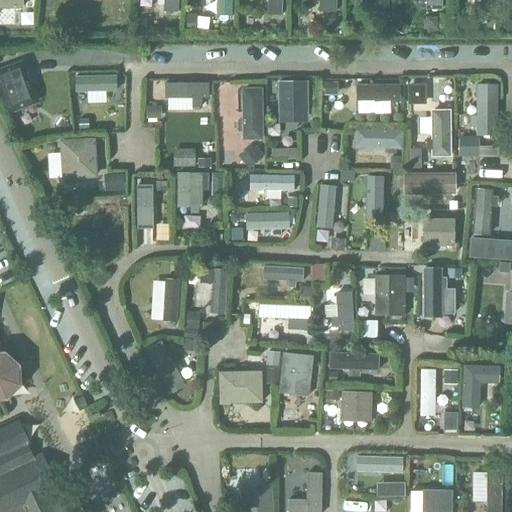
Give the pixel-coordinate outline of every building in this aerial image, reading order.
[(0,0),(0,8),(22,8),(21,0),(0,0)] [(83,0),(94,24),(120,12),(114,0),(83,0)] [(174,0),(159,0),(161,26),(176,26),(174,0)] [(229,31),(230,0),(210,0),(210,30),(229,31)] [(441,8),(441,0),(420,0),(421,2),(427,2),(427,8),(441,8)] [(21,64),(0,71),(0,88),(8,112),(35,102),(21,64)] [(106,89),(106,121),(120,121),(120,76),(76,77),(77,89),(106,89)] [(278,82),(279,114),(307,113),(307,82),(278,82)] [(165,84),(165,99),(191,99),(191,107),(201,107),(201,99),(208,99),(208,84),(165,84)] [(471,116),(471,126),(476,126),(476,136),(496,136),(497,86),(476,85),(476,116),(471,116)] [(242,120),(238,120),(238,132),(242,132),(242,140),(262,140),(262,89),(241,89),(242,120)] [(431,140),(426,140),(426,150),(431,150),(432,157),(450,157),(450,111),(431,111),(431,140)] [(165,124),(189,125),(189,113),(165,113),(165,124)] [(356,129),(355,148),(402,149),(402,131),(356,129)] [(94,139),(59,141),(62,180),(97,178),(94,139)] [(177,174),(177,207),(201,207),(201,190),(207,190),(207,174),(177,174)] [(403,195),(455,195),(455,174),(403,175),(403,195)] [(283,189),(292,189),(292,177),(251,177),(251,189),(276,189),(276,195),(283,195),(283,189)] [(138,185),(138,229),(153,229),(153,185),(138,185)] [(491,197),(492,191),(476,190),(472,234),(489,235),(491,207),(496,207),(497,198),(491,197)] [(410,201),(410,211),(449,210),(449,200),(410,201)] [(117,217),(116,202),(71,206),(72,221),(117,217)] [(316,239),(332,240),(333,202),(317,202),(316,239)] [(280,229),(288,229),(288,213),(247,215),(248,230),(272,230),(272,235),(280,235),(280,229)] [(454,247),(454,220),(423,220),(423,246),(454,247)] [(118,238),(78,246),(81,260),(121,252),(118,238)] [(263,267),(263,279),(288,281),(288,287),(294,288),(295,281),(301,281),(302,269),(263,267)] [(213,269),(213,270),(201,269),(200,283),(212,284),(210,314),(224,315),(227,271),(213,269)] [(405,276),(375,276),(374,316),(404,316),(405,276)] [(325,298),(325,279),(307,279),(307,297),(325,298)] [(338,332),(353,331),(351,293),(336,294),(337,318),(331,318),(331,327),(337,327),(338,332)] [(178,336),(177,299),(160,299),(162,336),(178,336)] [(303,321),(303,309),(262,307),(261,318),(288,320),(287,328),(296,328),(296,321),(303,321)] [(0,400),(8,400),(22,386),(21,366),(8,354),(0,338),(0,400)] [(165,349),(161,342),(146,349),(169,394),(184,386),(168,356),(174,353),(170,346),(165,349)] [(313,356),(283,353),(279,393),(308,396),(313,356)] [(329,353),(328,369),(348,370),(348,376),(359,377),(359,370),(378,371),(378,355),(329,353)] [(498,383),(499,368),(464,367),(462,408),(478,409),(479,383),(498,383)] [(219,404),(261,403),(261,372),(219,373),(219,404)] [(433,384),(418,384),(419,432),(434,432),(433,384)] [(370,422),(370,393),(342,392),(341,421),(370,422)] [(54,511),(48,497),(57,493),(40,456),(32,460),(25,446),(28,445),(18,423),(0,431),(0,511),(54,511)] [(486,511),(500,511),(501,472),(487,472),(487,489),(481,489),(481,501),(487,501),(486,511)] [(319,511),(321,474),(307,473),(306,500),(289,500),(288,511),(319,511)] [(380,498),(380,510),(395,510),(395,485),(353,483),(352,497),(380,498)] [(272,511),(271,484),(240,485),(241,511),(272,511)] [(451,511),(452,491),(422,490),(421,511),(451,511)]
